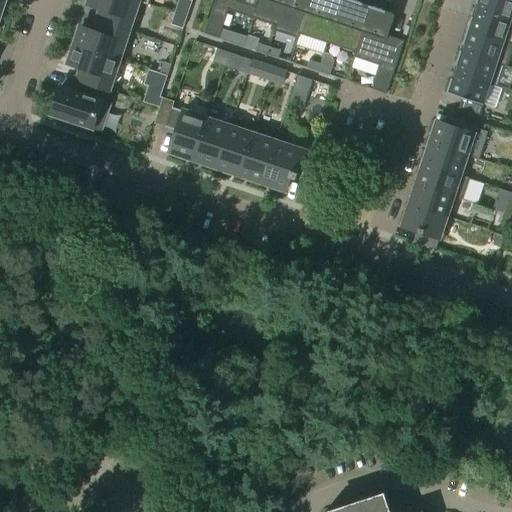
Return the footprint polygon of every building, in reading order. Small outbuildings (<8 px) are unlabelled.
[(129,30),(138,1),(139,0),(137,0),(88,0),(88,4),(100,8),(97,20),(129,30)] [(252,23),(259,0),(214,0),(204,34),(218,38),(226,15),(252,23)] [(274,31),(284,0),(259,0),(252,23),(274,31)] [(299,33),(309,0),(284,0),(274,31),(297,38),(299,33)] [(327,43),(341,0),(309,0),(299,33),(327,43)] [(356,52),(371,7),(351,0),(341,0),(327,43),(356,52)] [(511,0),(476,0),(474,9),(511,21),(511,0)] [(175,13),(179,14),(187,17),(190,5),(179,1),(175,13)] [(388,35),(395,14),(371,7),(356,52),(354,57),(380,65),(372,89),(386,94),(404,41),(388,35)] [(508,44),(511,32),(511,21),(474,9),(467,30),(508,44)] [(183,28),(187,17),(179,14),(175,25),(183,28)] [(119,60),(129,30),(97,20),(93,31),(80,27),(74,45),(119,60)] [(511,47),(511,45),(508,44),(467,30),(460,51),(501,65),(506,66),(511,47)] [(226,31),(223,40),(243,47),(246,37),(226,31)] [(266,54),(269,47),(258,43),(255,51),(266,54)] [(109,90),(119,60),(74,45),(68,63),(81,67),(77,80),(109,90)] [(280,50),(269,47),(266,54),(278,58),(280,50)] [(229,52),(217,49),(215,56),(226,60),(229,52)] [(494,86),(501,65),(460,51),(453,72),(490,84),(494,86)] [(240,56),(229,52),(226,60),(238,64),(240,56)] [(318,71),(320,64),(309,60),(306,68),(318,71)] [(163,62),(159,73),(167,76),(171,64),(163,62)] [(274,67),(263,64),(260,71),(272,75),(274,67)] [(332,67),(320,64),(318,71),(329,75),(332,67)] [(286,71),(274,67),(272,75),(283,79),(286,71)] [(163,87),(167,76),(159,73),(156,72),(152,83),(163,87)] [(479,115),(490,84),(453,72),(446,93),(461,98),(458,108),(479,115)] [(309,79),(297,75),(295,83),(306,86),(309,79)] [(108,103),(60,87),(51,114),(99,130),(108,103)] [(172,107),(174,101),(162,97),(154,123),(166,127),(172,107)] [(172,107),(166,127),(176,131),(169,152),(193,160),(207,119),(172,107)] [(255,125),(232,117),(229,126),(230,126),(216,167),(239,175),(255,125)] [(216,167),(230,126),(229,126),(207,119),(193,160),(216,167)] [(466,154),(475,128),(454,121),(452,127),(437,121),(430,143),(466,155),(466,154)] [(279,133),(255,125),(239,175),(262,183),(275,142),(276,142),(279,133)] [(276,142),(275,142),(262,183),(285,190),(290,177),(296,179),(305,151),(276,142)] [(471,156),(466,154),(466,155),(430,143),(423,163),(464,177),(464,176),(471,156)] [(469,178),(464,176),(464,177),(423,163),(416,184),(457,197),(457,198),(461,200),(469,178)] [(450,218),(457,198),(457,197),(416,184),(409,204),(450,218)] [(511,211),(511,202),(507,201),(503,213),(511,215),(511,211)] [(443,239),(450,218),(409,204),(402,226),(417,231),(414,242),(435,249),(439,238),(443,239)] [(507,226),(511,215),(503,213),(500,224),(507,226)] [(504,236),(497,233),(493,245),(500,247),(504,236)] [(324,511),(422,511),(418,511),(391,511),(385,492),(324,511)]
